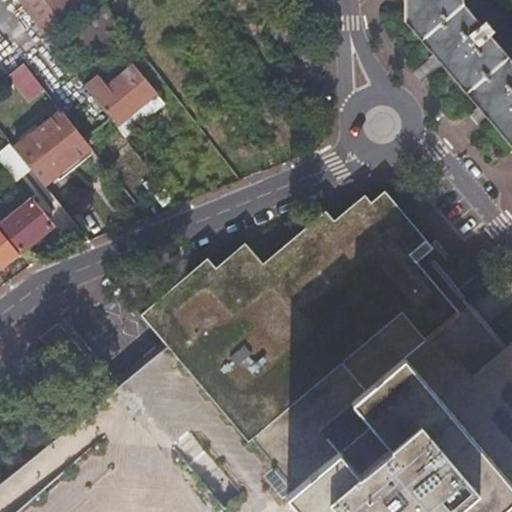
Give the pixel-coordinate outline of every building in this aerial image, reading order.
[(17,0),(47,39),(100,0),(17,0)] [(403,0),(404,20),(436,59),(481,112),(511,147),(511,60),(489,34),(479,22),(461,1),(461,0),(403,0)] [(51,43),(58,53),(76,39),(86,52),(121,26),(103,4),(51,43)] [(479,22),(489,34),(494,29),(484,18),(479,22)] [(23,62),(6,75),(28,101),(44,88),(23,62)] [(85,88),(108,117),(114,125),(125,137),(161,109),(154,101),(159,97),(156,93),(157,93),(136,65),(108,87),(99,75),(85,86),(85,88)] [(282,83),(289,92),(310,75),(304,67),(282,83)] [(24,158),(43,182),(51,176),(56,181),(66,173),(62,167),(76,155),(89,145),(83,138),(61,111),(15,148),(24,158)] [(10,142),(0,150),(0,154),(11,168),(24,158),(15,148),(10,142)] [(62,167),(66,173),(81,161),(76,155),(62,167)] [(367,422),(352,403),(406,359),(422,378),(511,484),(511,367),(486,341),(495,334),(432,260),(427,254),(432,249),(383,192),(370,203),(363,195),(332,222),(323,212),(261,263),(244,243),(213,267),(206,258),(140,314),(168,348),(282,492),(288,500),(343,451),(362,476),(390,451),(367,422)] [(2,225),(22,250),(53,225),(33,200),(2,225)] [(0,254),(6,261),(18,252),(0,229),(0,254)] [(492,511),(511,496),(511,484),(422,378),(406,359),(352,403),(367,422),(390,451),(362,476),(343,451),(288,500),(298,511),(492,511)] [(0,511),(13,511),(106,435),(102,417),(99,404),(0,487),(0,511)] [(511,511),(511,496),(492,511),(511,511)]
